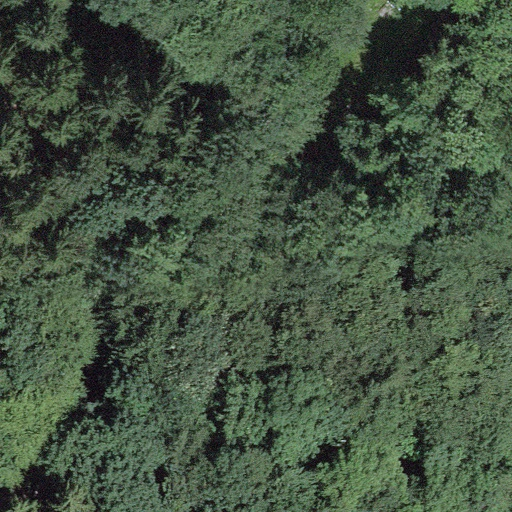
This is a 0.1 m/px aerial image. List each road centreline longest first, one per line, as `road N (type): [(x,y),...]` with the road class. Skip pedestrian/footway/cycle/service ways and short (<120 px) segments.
road 1 (track): [(79,363),(372,29)]
road 2 (track): [(0,261),(64,327),(79,363),(50,455),(11,511)]
road 3 (track): [(169,0),(231,77),(242,171)]
